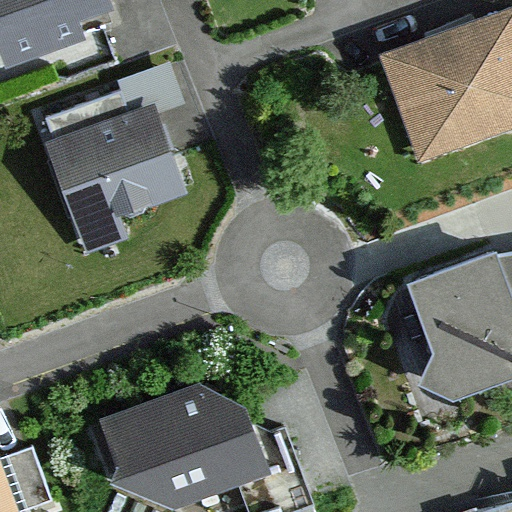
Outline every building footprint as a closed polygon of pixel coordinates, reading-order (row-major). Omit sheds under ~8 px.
[(121,0),(0,0),(0,31),(14,65),(92,33),(84,16),(122,0),(121,0)] [(511,6),(385,54),(425,162),(511,129),(511,6)] [(129,109),(47,141),(91,254),(130,239),(121,218),(189,191),(159,116),(187,105),(168,57),(117,78),(129,109)] [(498,234),(410,264),(433,334),(418,364),(454,380),(511,361),(511,243),(501,245),(498,234)] [(210,378),(102,418),(121,478),(178,507),(236,488),(245,511),(289,511),(309,504),(278,427),(265,433),(255,411),(210,378)] [(36,437),(8,446),(25,495),(52,486),(36,437)] [(19,511),(0,460),(0,511),(19,511)] [(511,511),(511,494),(456,511),(511,511)]
